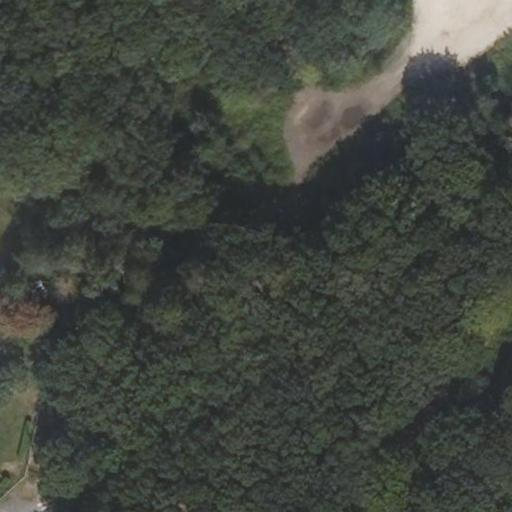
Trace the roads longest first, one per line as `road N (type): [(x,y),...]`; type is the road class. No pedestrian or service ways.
road 1 (unclassified): [(511,192),(405,300),(335,351),(264,399),(40,511)]
road 2 (track): [(282,174),(195,313),(64,455),(55,503)]
